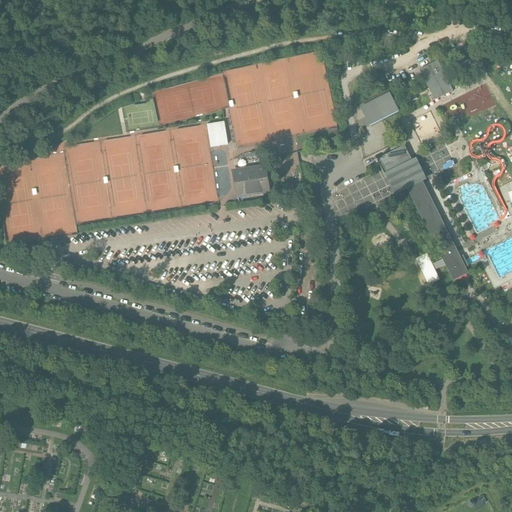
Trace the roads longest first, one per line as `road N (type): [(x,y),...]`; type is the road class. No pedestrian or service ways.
road 1 (unclassified): [(0,274),(262,351),(325,353),(334,289),(324,186),(347,167)]
road 2 (secondary): [(0,325),(331,412),(441,427),(511,424)]
road 3 (track): [(0,125),(253,0)]
